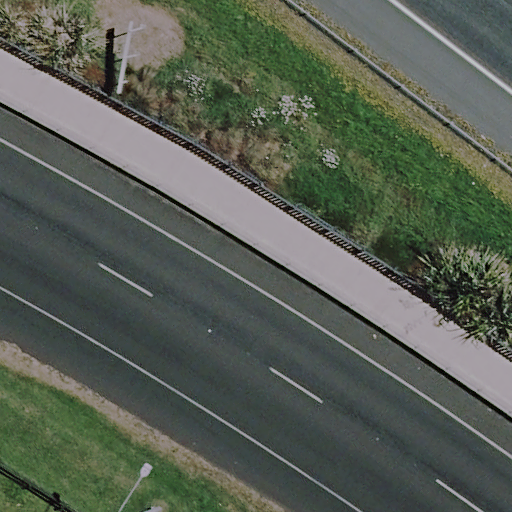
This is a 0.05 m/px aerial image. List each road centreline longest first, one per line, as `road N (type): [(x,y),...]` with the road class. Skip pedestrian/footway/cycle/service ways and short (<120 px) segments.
road 1 (tertiary): [(0,206),(57,234),(489,511)]
road 2 (motorway): [(511,85),(402,0)]
